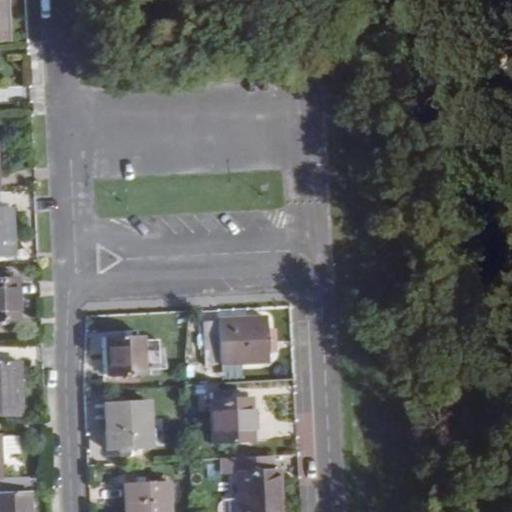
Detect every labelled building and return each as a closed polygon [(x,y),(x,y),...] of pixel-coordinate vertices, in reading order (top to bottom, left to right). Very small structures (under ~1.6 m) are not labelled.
[(0,209),(0,256),(15,256),(12,208),(0,209)] [(15,280),(0,280),(0,321),(17,320),(15,280)] [(203,323),(205,365),(268,362),(266,319),(203,323)] [(141,336),(105,338),(107,377),(143,375),(143,371),(160,370),(159,340),(142,341),(141,336)] [(0,364),(0,417),(22,417),(19,363),(0,364)] [(250,398),(210,399),(212,444),(252,442),(250,398)] [(147,402),(104,404),(106,452),(150,449),(147,402)] [(272,457),(236,460),(238,511),(280,511),(279,472),(273,472),(272,457)] [(124,485),(125,511),(167,511),(167,483),(124,485)] [(3,494),(0,494),(0,511),(28,511),(28,493),(3,494)] [(217,511),(229,511),(230,500),(218,500),(217,511)]
